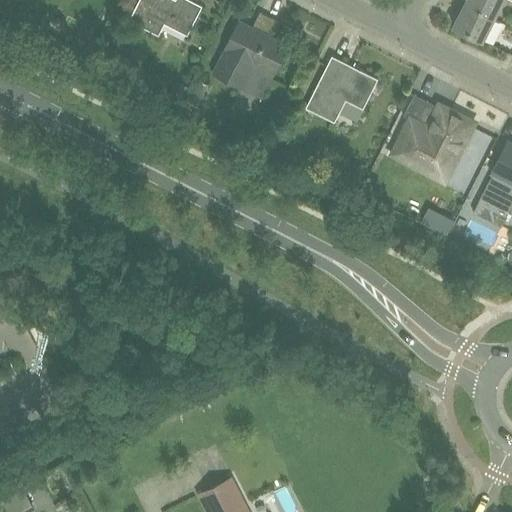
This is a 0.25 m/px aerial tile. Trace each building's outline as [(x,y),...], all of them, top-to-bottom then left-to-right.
[(163,0),(162,0),(139,0),(129,20),(159,35),(165,23),(188,35),(203,6),(191,0),(175,0),(173,5),(163,0)] [(493,19),(502,0),(466,0),(464,4),(493,19)] [(482,41),(493,19),(464,4),(453,27),(482,41)] [(234,32),(214,72),(244,87),(263,97),(274,75),(289,45),(270,36),(278,21),(260,12),(253,27),(240,20),(234,32)] [(305,108),(335,122),(346,100),(363,109),(378,79),(332,55),(305,108)] [(173,84),(169,93),(181,99),(186,89),(173,84)] [(407,118),(389,153),(392,154),(445,181),(459,153),(461,154),(464,154),(466,152),(468,149),(468,146),(467,144),(464,142),(465,140),(473,125),(449,113),(446,119),(436,113),(439,107),(415,95),(414,95),(403,116),(404,117),(407,118)] [(473,213),(502,227),(511,206),(511,144),(508,143),(473,213)] [(371,196),(379,181),(368,176),(360,190),(371,196)] [(247,511),(231,478),(199,494),(207,511),(247,511)] [(17,511),(12,503),(27,495),(27,494),(22,486),(1,498),(9,511),(17,511)]
